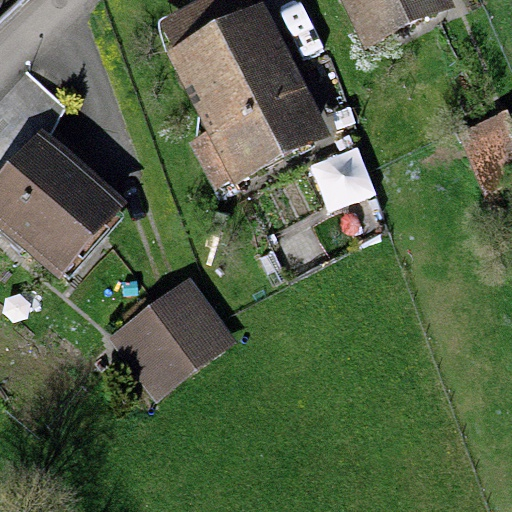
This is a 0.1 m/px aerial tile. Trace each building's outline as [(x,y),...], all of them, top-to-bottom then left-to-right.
[(359,0),(376,38),(439,11),(434,0),(359,0)] [(314,142),(250,11),(165,52),(201,126),(183,135),(210,192),(314,142)] [(489,193),(511,182),(511,139),(499,112),(460,130),(489,193)] [(0,184),(0,220),(58,272),(116,207),(40,140),(0,184)] [(191,282),(112,337),(155,397),(234,342),(191,282)]
